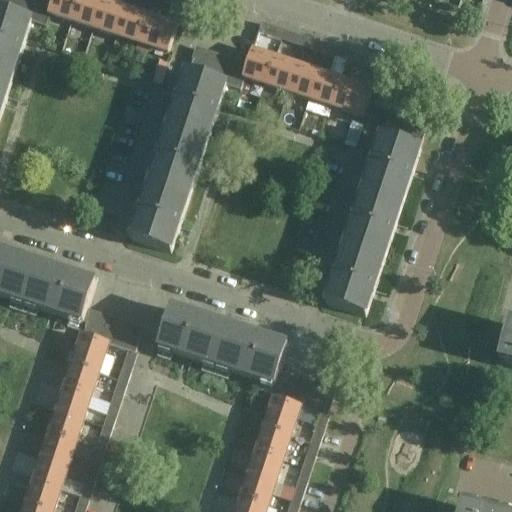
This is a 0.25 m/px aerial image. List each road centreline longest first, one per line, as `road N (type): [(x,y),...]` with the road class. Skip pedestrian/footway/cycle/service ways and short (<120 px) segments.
road 1 (residential): [(377,346),(403,333),(484,76)]
road 2 (residential): [(249,0),(484,76)]
road 3 (residential): [(306,324),(107,261)]
road 4 (residential): [(107,261),(161,91)]
road 5 (residential): [(306,324),(359,156)]
